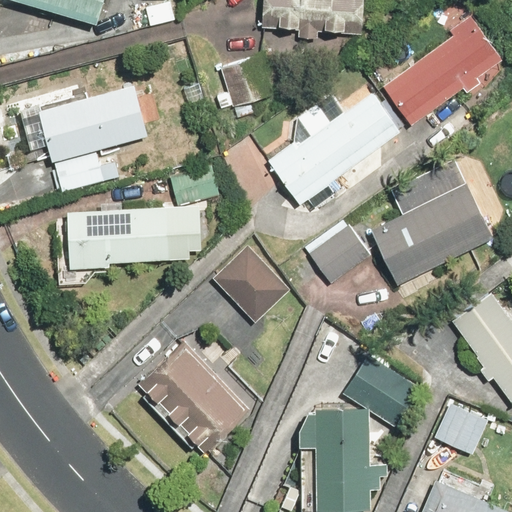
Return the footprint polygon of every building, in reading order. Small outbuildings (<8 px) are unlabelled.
[(25,0),(95,21),(101,0),(25,0)] [(319,30),(361,33),(363,0),(262,0),(261,27),(297,29),(297,36),(318,37),(319,30)] [(452,34),(382,83),(410,124),(464,86),(467,91),(480,81),(477,77),(503,59),(471,13),(449,29),(452,34)] [(225,59),(234,98),(272,88),(263,50),(225,59)] [(148,135),(135,82),(37,107),(50,160),(148,135)] [(267,157),(299,202),(400,132),(371,91),(297,143),(294,139),(267,157)] [(99,148),(52,160),(60,192),(107,180),(99,148)] [(171,170),(178,196),(219,185),(212,160),(171,170)] [(467,181),(369,226),(395,283),(494,237),(467,181)] [(205,196),(64,207),(68,266),(110,263),(109,258),(191,252),(190,245),(208,243),(205,196)] [(369,253),(349,223),(308,250),(328,280),(369,253)] [(248,240),(210,275),(255,322),(292,287),(248,240)] [(511,309),(493,285),(452,315),(486,360),(482,363),(490,373),(494,370),(511,394),(511,309)] [(251,407),(184,341),(137,387),(143,394),(140,397),(191,448),(197,443),(206,452),(251,407)] [(306,409),(297,427),(299,511),(347,511),(348,507),(369,506),(368,481),(385,481),(384,456),(371,456),(369,410),(395,426),(420,386),(365,352),(341,392),(359,404),(315,404),(315,409),(306,409)] [(447,398),(433,429),(472,446),(486,416),(447,398)] [(511,511),(511,510),(434,477),(418,511),(511,511)]
